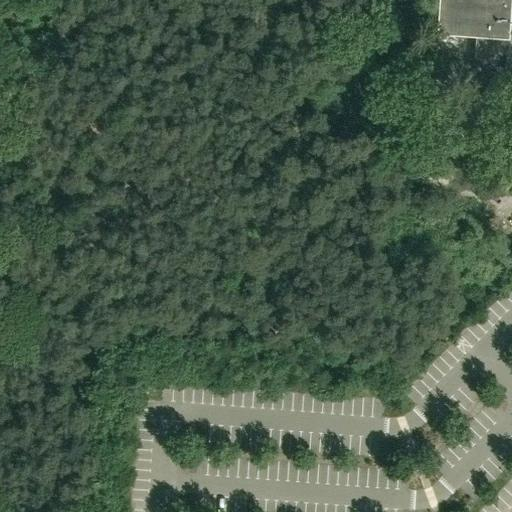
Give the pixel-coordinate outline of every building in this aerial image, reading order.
[(511,0),(438,0),(436,35),(475,38),(475,44),(477,44),(474,56),(480,57),(491,52),(494,58),(507,51),(505,71),(511,71),(511,0)] [(390,14),(389,26),(411,28),(412,15),(390,14)] [(374,63),(376,38),(363,37),(361,62),(374,63)] [(478,400),(471,408),(486,420),(493,411),(478,400)] [(227,477),(226,448),(217,448),(217,477),(227,477)]
